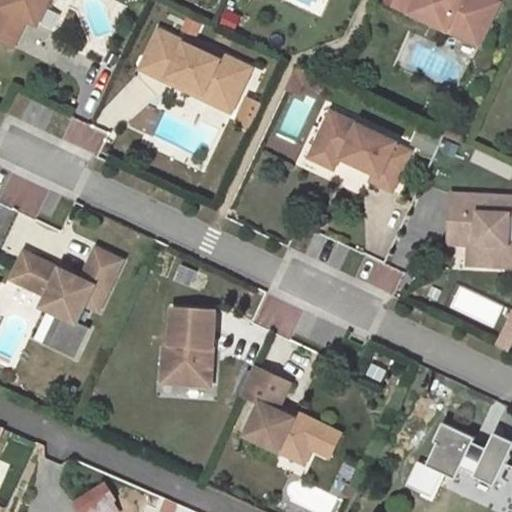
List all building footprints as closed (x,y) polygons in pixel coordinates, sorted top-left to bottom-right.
[(39,25),(51,0),(6,0),(3,6),(0,4),(0,40),(13,47),(27,19),(39,25)] [(396,0),(394,6),(471,42),(489,4),(480,0),(396,0)] [(480,0),(489,4),(471,42),(480,47),(501,3),(495,0),(480,0)] [(160,30),(142,69),(169,82),(172,77),(206,93),(207,90),(236,103),(253,69),(189,39),(187,43),(160,30)] [(172,77),(169,82),(232,112),(236,103),(207,90),(206,93),(172,77)] [(234,121),(252,125),(258,99),(241,95),(234,121)] [(371,181),(393,191),(412,151),(397,144),(398,143),(332,111),(316,146),(319,154),(332,160),(340,157),(375,174),(371,181)] [(340,157),(332,160),(319,154),(316,146),(311,158),(334,169),(340,157)] [(511,197),(452,194),(450,236),(478,238),(476,265),(511,267),(511,244),(509,245),(510,216),(511,215),(511,197)] [(476,265),(478,238),(450,236),(449,243),(470,245),(469,265),(476,265)] [(123,261),(97,248),(83,280),(73,275),(71,280),(60,275),(62,270),(25,252),(13,279),(48,297),(43,307),(78,324),(86,305),(99,311),(123,261)] [(73,275),(62,270),(60,275),(71,280),(73,275)] [(216,312),(173,309),(171,343),(166,343),(165,362),(173,362),(172,383),(211,386),(213,362),(208,361),(209,347),(214,347),(216,312)] [(497,345),(508,349),(511,340),(511,312),(510,311),(497,345)] [(173,362),(165,362),(163,383),(172,383),(173,362)] [(255,366),(242,394),(262,404),(247,435),(295,458),(303,443),(313,448),(324,425),(301,414),(298,419),(279,410),(282,405),(292,384),(255,366)] [(282,405),(279,410),(298,419),(301,414),(282,405)] [(511,453),(511,441),(496,433),(488,448),(475,442),(477,438),(445,423),(436,442),(440,443),(428,466),(458,479),(468,457),(482,463),(475,477),(497,486),(511,453)] [(303,443),(295,458),(306,464),(313,448),(303,443)] [(359,488),(348,484),(343,494),(353,499),(359,488)]
